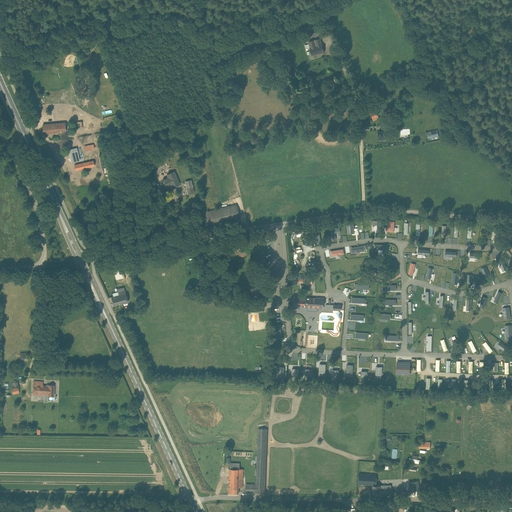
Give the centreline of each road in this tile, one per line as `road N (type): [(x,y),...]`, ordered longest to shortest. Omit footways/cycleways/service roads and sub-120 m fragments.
road 1 (primary): [(191,503),(79,259)]
road 2 (residential): [(431,500),(191,503)]
road 3 (unclassified): [(279,224),(380,211),(511,221)]
road 4 (unclassified): [(79,259),(279,224)]
road 5 (primary): [(79,259),(0,82)]
road 6 (unclassified): [(0,268),(43,265),(32,195),(0,135)]
road 7 (track): [(344,70),(358,112),(364,212)]
